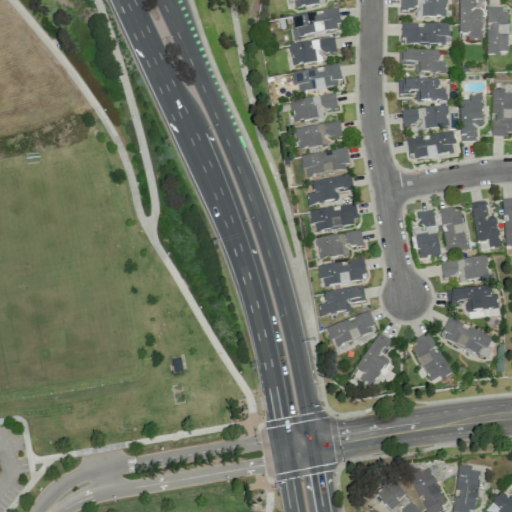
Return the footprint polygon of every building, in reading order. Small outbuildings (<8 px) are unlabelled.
[(292,0),(294,8),(324,4),(323,0),(292,0)] [(399,0),(399,8),(421,9),(420,17),(445,17),(445,0),(399,0)] [(458,0),(458,34),(467,34),(467,41),(480,41),(481,9),(471,9),(471,0),(458,0)] [(506,7),(486,8),(486,54),(507,53),(506,7)] [(336,8),(289,16),(292,37),(339,29),(336,8)] [(402,23),(402,43),(444,45),(444,37),(448,37),(448,24),(402,23)] [(336,53),(333,38),(288,44),(291,66),(319,62),(318,56),(336,53)] [(445,74),(445,62),(438,62),(438,52),(398,50),(398,65),(414,65),(414,73),(445,74)] [(293,73),(296,93),(340,86),(337,66),(293,73)] [(445,101),(445,89),(438,89),(438,79),(397,80),(398,94),(415,93),(415,101),(445,101)] [(491,135),(511,135),(511,99),(511,90),(492,90),(491,121),(491,135)] [(460,141),(473,141),(472,125),(481,125),(480,94),(468,94),(469,101),(459,101),(460,141)] [(336,109),(335,97),(291,99),(292,121),(322,120),(322,110),(336,109)] [(446,128),(445,106),(423,107),(424,129),(446,128)] [(417,109),(400,111),(402,125),(419,122),(417,109)] [(341,135),(338,121),(294,129),(297,150),(327,145),(325,138),(341,135)] [(410,159),(454,153),(451,133),(407,139),(410,159)] [(299,155),(301,169),(306,169),(306,175),(348,169),(345,149),(299,155)] [(311,182),(312,193),(305,194),(307,205),(334,201),(332,192),(352,189),(350,176),(311,182)] [(511,199),(502,200),(504,246),(511,246),(511,199)] [(470,203),(476,243),(487,242),(488,249),(499,247),(495,220),(485,221),(482,201),(470,203)] [(308,211),(310,225),(314,224),(314,230),(358,223),(355,203),(308,211)] [(439,211),(445,253),(466,250),(459,208),(439,211)] [(314,238),(318,259),(347,254),(346,248),(362,246),(360,231),(314,238)] [(418,259),(439,256),(436,232),(415,235),(418,259)] [(316,266),(318,280),(322,279),(323,286),(364,281),(362,259),(347,261),(347,262),(316,266)] [(364,301),(362,287),(322,293),(324,304),(318,305),(319,317),(350,312),(348,303),(364,301)] [(496,295),(490,295),(489,287),(447,290),(447,303),(464,302),(465,311),(497,309),(496,295)] [(325,329),(332,348),(376,331),(368,312),(325,329)] [(447,318),(439,338),(486,359),(495,339),(447,318)] [(355,371),(362,374),(359,379),(372,387),(388,360),(381,356),(390,341),(377,333),(355,371)] [(409,345),(431,385),(451,374),(428,334),(409,345)] [(473,511),(478,471),(470,470),(470,467),(458,466),(452,511),(455,511),(473,511)] [(409,475),(417,499),(421,498),(425,511),(440,511),(444,511),(429,468),(409,475)] [(388,511),(405,497),(393,482),(376,496),(388,511)]
